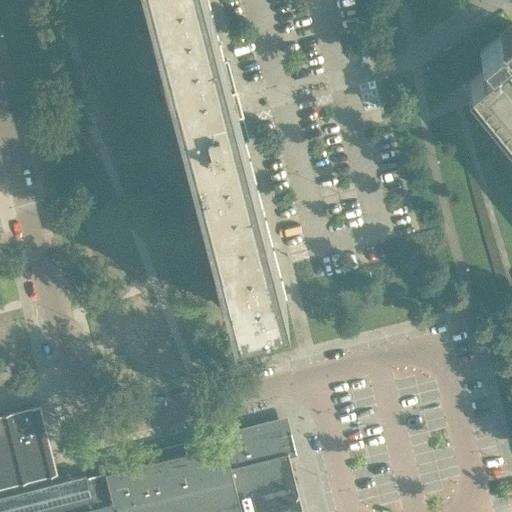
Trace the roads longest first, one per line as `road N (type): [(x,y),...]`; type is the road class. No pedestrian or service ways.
road 1 (residential): [(314,374),(439,346),(475,487),(463,511)]
road 2 (residential): [(74,387),(0,98)]
road 3 (residential): [(74,387),(106,419),(131,421),(314,374)]
road 4 (residential): [(352,511),(314,374)]
